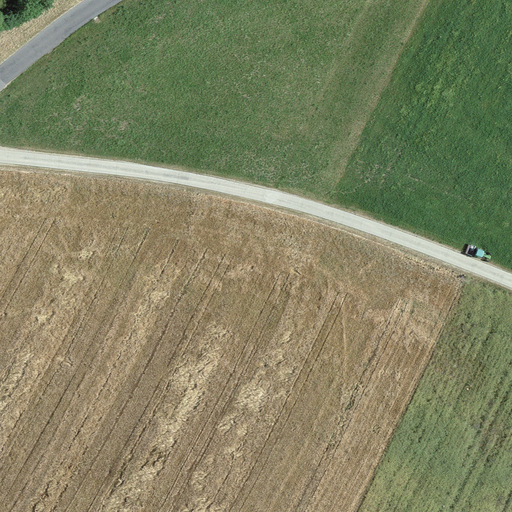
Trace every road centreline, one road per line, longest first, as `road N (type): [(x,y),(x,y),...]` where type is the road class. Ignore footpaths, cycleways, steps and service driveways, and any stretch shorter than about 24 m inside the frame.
road 1 (unclassified): [(511,281),(319,209),(142,171),(0,154)]
road 2 (residential): [(0,82),(98,0)]
